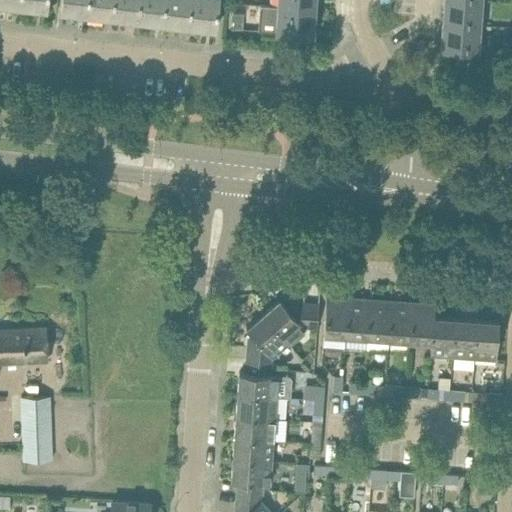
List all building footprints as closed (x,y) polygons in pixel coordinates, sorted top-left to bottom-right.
[(19,0),(19,7),(45,10),(46,0),(19,0)] [(87,0),(61,0),(60,11),(86,14),(87,0)] [(87,0),(86,14),(112,17),(113,0),(87,0)] [(139,0),(113,0),(112,17),(137,20),(139,0)] [(139,0),(137,20),(163,23),(165,0),(139,0)] [(165,0),(163,23),(187,26),(189,0),(165,0)] [(189,0),(187,26),(214,29),(217,10),(217,0),(189,0)] [(278,0),(278,6),(314,8),(314,0),(278,0)] [(480,0),(444,0),(443,23),(478,25),(480,0)] [(314,8),(278,6),(259,4),(258,30),(312,34),(314,8)] [(243,12),(233,12),(232,28),(242,29),(243,12)] [(478,25),(443,23),(441,48),(477,50),(478,25)] [(326,295),(324,315),(323,333),(345,335),(348,297),(326,295)] [(369,298),(348,297),(345,335),(367,336),(369,298)] [(280,298),(263,313),(288,342),(304,327),(316,327),(318,303),(288,301),(285,304),(280,298)] [(391,300),(369,298),(367,336),(388,338),(391,300)] [(413,301),(391,300),(388,338),(410,340),(413,301)] [(413,301),(410,340),(432,341),(434,316),(435,303),(413,301)] [(288,342),(263,313),(246,327),(251,333),(248,336),(246,360),(270,361),(270,356),(271,356),(288,342)] [(455,318),(434,316),(432,341),(431,354),(453,356),(455,318)] [(477,319),(455,318),(453,356),(474,357),(477,319)] [(499,321),(477,319),(474,357),(496,359),(499,321)] [(0,362),(47,360),(46,326),(0,328),(0,362)] [(270,361),(246,360),(245,372),(239,371),(237,393),(275,396),(288,397),(290,394),(291,378),(289,375),(269,373),(270,361)] [(333,375),(332,390),(341,390),(341,384),(341,376),(333,375)] [(348,391),(362,392),(363,383),(349,382),(348,391)] [(363,383),(363,392),(377,393),(378,384),(375,384),(363,383)] [(324,385),(315,384),(314,399),(323,400),(324,385)] [(392,385),(391,394),(406,395),(406,386),(404,386),(392,385)] [(421,387),(406,386),(406,395),(420,396),(421,387)] [(449,389),(428,388),(427,397),(449,398),(449,389)] [(464,390),(449,389),(449,398),(463,399),(464,390)] [(487,392),(487,401),(501,402),(502,393),(487,392)] [(274,418),(275,396),(237,393),(236,415),(274,418)] [(21,396),(22,424),(23,460),(51,459),(49,395),(21,396)] [(313,414),(313,421),(321,421),(322,414),(323,400),(314,399),(306,398),(305,413),(313,414)] [(274,418),(236,415),(234,436),(272,439),(274,418)] [(321,421),(313,421),(311,442),(320,443),(321,421)] [(272,439),(234,436),(233,458),(271,461),(272,439)] [(320,443),(311,442),(310,457),(319,457),(320,443)] [(271,461),(233,458),(231,480),(237,481),(236,493),(260,495),(261,482),(269,483),(271,461)] [(309,463),(296,462),(295,490),(305,491),(306,470),(309,470),(309,463)] [(328,465),(314,464),(313,473),(328,474),(328,465)] [(343,466),(328,465),(328,474),(342,475),(343,466)] [(371,468),(357,467),(356,476),(370,477),(371,468)] [(371,468),(370,477),(370,487),(385,488),(386,469),(371,468)] [(415,471),(400,470),(400,479),(414,480),(415,471)] [(443,473),(429,472),(428,481),(443,482),(443,473)] [(443,473),(443,482),(457,483),(458,474),(443,473)] [(496,477),(481,476),(481,485),(495,486),(496,477)] [(260,495),(236,493),(234,511),(271,511),(260,499),(260,500),(260,495)] [(129,501),(111,500),(110,511),(149,511),(149,502),(129,501)]
